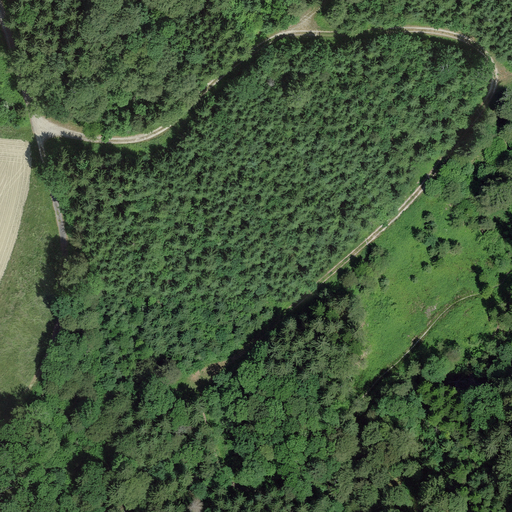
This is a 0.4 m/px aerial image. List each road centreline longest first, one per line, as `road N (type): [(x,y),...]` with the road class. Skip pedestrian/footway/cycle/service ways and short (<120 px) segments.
road 1 (track): [(295,27),(468,39),(493,60),(493,90),(391,223),(203,382)]
road 2 (track): [(26,101),(65,131),(120,141),(149,136),(329,0)]
road 3 (track): [(62,226),(58,337),(0,431)]
road 4 (track): [(0,26),(62,226)]
